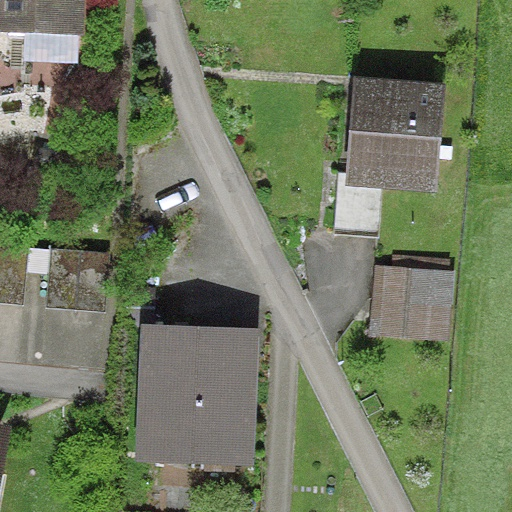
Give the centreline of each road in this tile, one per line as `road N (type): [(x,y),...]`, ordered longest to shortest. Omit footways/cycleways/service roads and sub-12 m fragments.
road 1 (residential): [(150,0),(210,194),(285,330)]
road 2 (residential): [(285,330),(380,511)]
road 3 (residential): [(273,511),(285,330)]
